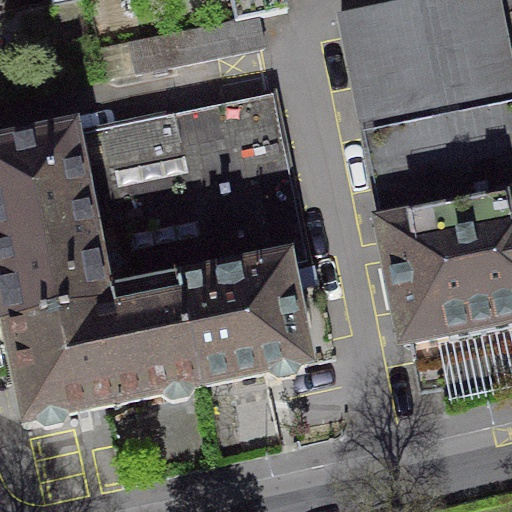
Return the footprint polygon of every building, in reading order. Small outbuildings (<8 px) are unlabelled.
[(231,0),(236,23),(258,19),(287,13),(284,0),(231,0)] [(511,324),(511,1),(497,4),(495,0),(458,0),(344,23),(341,30),(404,347),(511,324)] [(264,50),(258,19),(236,23),(130,45),(137,76),(212,60),(264,50)] [(271,96),(73,138),(105,304),(179,289),(305,263),(288,180),(271,96)] [(106,306),(105,304),(73,138),(0,152),(0,289),(7,326),(106,306)] [(305,263),(179,289),(200,389),(266,375),(266,377),(269,379),(279,386),(294,382),(302,370),(302,368),(307,367),(297,318),(287,269),(306,265),(305,263)] [(200,389),(179,289),(105,304),(106,306),(7,326),(10,340),(27,424),(30,424),(33,423),(33,425),(46,433),(61,431),(69,418),(69,416),(92,411),(114,407),(159,397),(160,399),(172,407),(187,404),(195,392),(195,390),(200,389)]
